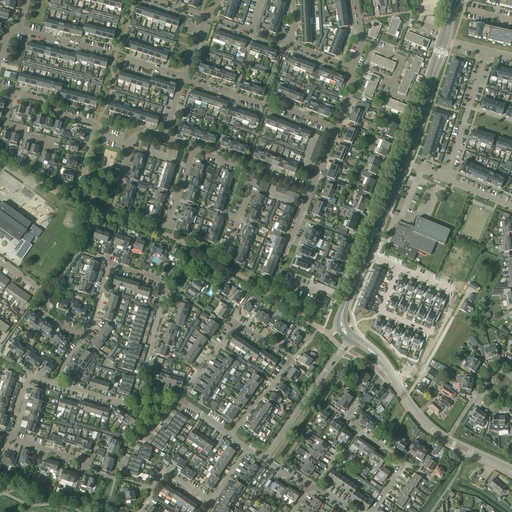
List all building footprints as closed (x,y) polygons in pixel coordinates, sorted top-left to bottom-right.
[(4,0),(4,2),(6,3),(5,7),(9,8),(14,9),(15,2),(11,1),(11,0),(4,0)] [(116,0),(115,7),(119,8),(122,9),(124,1),(118,0),(116,0)] [(199,2),(192,0),(190,0),(189,6),(197,8),(199,2)] [(276,8),(284,10),(286,4),(278,2),(276,8)] [(5,7),(0,5),(0,11),(0,17),(8,19),(10,11),(8,11),(9,8),(5,7)] [(234,14),(236,8),(228,5),(226,11),(234,14)] [(142,15),(144,8),(138,6),(135,13),(142,15)] [(148,17),(150,10),(144,8),(142,15),(148,17)] [(274,14),(282,16),(284,10),(276,8),(274,14)] [(154,19),(156,12),(150,10),(148,17),(154,19)] [(234,14),(226,11),(224,17),(232,20),(234,14)] [(160,21),(162,14),(156,12),(154,19),(160,21)] [(166,23),(168,15),(162,14),(160,21),(166,23)] [(272,20),(280,22),(282,16),(274,14),(272,20)] [(53,21),(49,20),(50,19),(47,18),(48,16),(44,15),(42,23),(46,23),(45,27),(51,29),(53,21)] [(172,25),(174,17),(168,15),(166,23),(172,25)] [(172,25),(178,27),(180,19),(174,17),(172,25)] [(390,25),(398,29),(401,21),(393,18),(390,25)] [(270,25),(278,28),(280,22),(272,20),(270,25)] [(53,21),(51,29),(57,31),(59,23),(53,21)] [(371,29),(379,32),(382,24),(374,21),(371,29)] [(59,23),(57,31),(63,32),(65,24),(59,23)] [(476,24),(473,23),(471,29),(469,29),(468,33),(474,35),(473,37),(481,39),(481,38),(485,39),(485,38),(488,39),(488,40),(511,46),(511,44),(511,33),(486,28),(484,28),(484,25),(477,24),(476,24)] [(65,24),(63,32),(69,34),(71,26),(65,24)] [(77,27),(75,35),(82,37),(85,24),(84,29),(77,27)] [(85,24),(82,37),(83,32),(89,34),(91,26),(85,24)] [(270,25),(268,32),(276,34),(278,28),(270,25)] [(390,25),(389,27),(387,33),(395,36),(398,29),(390,25)] [(91,26),(89,34),(95,35),(97,27),(91,26)] [(97,27),(95,35),(101,37),(103,29),(97,27)] [(103,29),(101,37),(107,38),(109,30),(103,29)] [(371,29),(368,36),(376,39),(379,32),(371,29)] [(109,30),(107,38),(114,40),(116,32),(109,30)] [(343,39),(346,33),(338,30),(336,36),(343,39)] [(213,39),(219,41),(222,33),(216,31),(213,39)] [(412,43),(415,35),(407,32),(404,40),(412,43)] [(222,33),(219,41),(225,43),(228,35),(222,33)] [(228,35),(225,43),(229,44),(228,47),(231,48),(234,37),(228,35)] [(423,38),(415,35),(412,43),(419,46),(423,38)] [(343,39),(336,36),(333,42),(341,45),(343,39)] [(234,37),(231,48),(232,45),(238,47),(240,39),(234,37)] [(423,38),(419,46),(427,49),(430,41),(423,38)] [(240,39),(238,47),(241,48),(240,51),(240,53),(245,54),(247,48),(248,45),(246,44),(247,41),(240,39)] [(130,50),(133,42),(127,40),(124,48),(130,50)] [(136,52),(139,44),(133,42),(130,50),(136,52)] [(341,45),(333,42),(331,48),(339,51),(341,45)] [(34,44),(28,43),(26,51),(29,52),(29,53),(32,54),(33,48),(34,44)] [(248,45),(247,48),(245,54),(246,55),(247,51),(250,52),(250,51),(256,53),(258,45),(253,43),(252,46),(248,45)] [(34,44),(33,48),(32,54),(32,52),(38,54),(40,46),(34,44)] [(142,53),(145,46),(139,44),(136,52),(142,53)] [(258,45),(256,53),(259,54),(258,58),(260,59),(262,55),(264,48),(265,47),(258,45)] [(40,46),(38,54),(44,55),(46,48),(46,47),(40,46)] [(148,55),(151,48),(145,46),(142,53),(148,55)] [(46,47),(46,48),(44,55),(50,57),(52,49),(46,47)] [(265,47),(264,48),(262,55),(268,57),(271,49),(265,47)] [(154,57),(157,50),(151,48),(148,55),(154,57)] [(339,51),(331,48),(329,54),(337,57),(339,51)] [(52,49),(50,57),(56,58),(58,50),(52,49)] [(271,49),(268,57),(272,58),(271,60),(277,62),(279,56),(276,55),(277,51),(271,49)] [(58,50),(56,58),(62,60),(64,52),(58,50)] [(160,59),(163,51),(157,50),(154,57),(160,59)] [(160,59),(167,61),(168,58),(171,59),(173,52),(170,50),(169,53),(163,51),(160,59)] [(64,52),(62,60),(69,62),(71,54),(64,52)] [(71,54),(69,62),(75,63),(78,52),(77,55),(71,54)] [(78,52),(75,63),(76,60),(82,61),(84,54),(78,52)] [(370,62),(378,65),(381,57),(373,54),(370,62)] [(90,55),(88,63),(91,64),(90,67),(93,68),(96,57),(90,55)] [(294,67),(297,59),(291,56),(290,59),(286,58),(283,66),(288,68),(290,65),(294,67)] [(421,67),(424,59),(416,56),(413,64),(421,67)] [(96,57),(93,68),(94,65),(100,66),(102,58),(96,57)] [(381,57),(378,65),(385,68),(388,60),(381,57)] [(102,58),(100,66),(106,68),(109,60),(102,58)] [(463,68),(465,62),(454,58),(452,65),(463,68)] [(300,69),(303,61),(297,59),(294,67),(293,69),(294,69),(299,71),(299,72),(300,69)] [(197,71),(203,73),(206,65),(202,64),(203,61),(199,60),(197,67),(198,67),(197,71)] [(388,60),(385,68),(393,72),(396,63),(388,60)] [(306,71),(309,63),(303,61),(300,69),(306,71)] [(309,63),(306,71),(305,74),(314,77),(315,76),(317,70),(314,69),(315,66),(309,63)] [(413,64),(410,71),(415,73),(418,74),(421,67),(413,64)] [(206,65),(203,73),(209,75),(212,67),(206,65)] [(463,68),(452,65),(450,71),(461,75),(461,72),(464,73),(465,69),(463,68)] [(212,67),(209,75),(215,77),(218,69),(212,67)] [(492,77),(497,78),(499,68),(500,69),(500,68),(494,67),(493,70),(492,74),(492,77)] [(324,78),(327,70),(321,68),(320,71),(317,70),(315,76),(314,78),(319,80),(321,76),(324,78)] [(499,68),(497,78),(496,80),(502,82),(503,79),(502,79),(505,70),(500,69),(499,68)] [(218,69),(215,77),(221,79),(224,71),(218,69)] [(224,71),(221,79),(227,81),(231,71),(225,69),(224,71)] [(231,71),(227,81),(234,83),(235,80),(237,81),(240,75),(234,73),(235,71),(231,70),(231,71)] [(330,80),(333,72),(327,70),(324,78),(330,80)] [(412,80),(415,73),(410,71),(407,70),(404,77),(412,80)] [(461,75),(450,71),(448,78),(461,82),(462,78),(460,77),(460,75),(461,75)] [(124,82),(127,74),(120,72),(118,80),(124,82)] [(336,82),(339,75),(333,72),(330,80),(336,82)] [(24,83),(26,75),(20,73),(18,81),(24,83)] [(130,84),(133,76),(127,74),(124,82),(130,84)] [(369,82),(377,85),(380,77),(372,74),(369,82)] [(30,85),(32,77),(26,75),(24,83),(30,85)] [(244,91),(247,83),(241,81),(243,76),(240,75),(237,81),(241,82),(238,89),(244,91)] [(345,77),(339,75),(336,82),(342,85),(345,77)] [(136,85),(139,78),(133,76),(130,84),(136,85)] [(36,86),(38,78),(32,77),(30,85),(36,86)] [(412,80),(404,77),(401,85),(409,88),(412,80)] [(43,88),(45,80),(38,78),(36,86),(43,88)] [(143,87),(145,80),(139,78),(136,85),(143,87)] [(155,87),(158,79),(152,78),(150,81),(151,81),(150,85),(155,87)] [(446,84),(457,87),(457,85),(460,85),(461,82),(448,78),(446,84)] [(162,89),(164,81),(158,79),(155,87),(162,89)] [(150,85),(151,81),(150,81),(145,80),(143,87),(149,89),(150,85)] [(247,83),(244,91),(251,93),(255,81),(252,80),(250,84),(247,83)] [(255,81),(251,93),(257,95),(261,83),(257,82),(257,80),(255,80),(255,81)] [(55,91),(57,83),(50,81),(48,89),(55,91)] [(168,91),(170,83),(164,81),(162,89),(168,91)] [(283,96),(286,88),(283,87),(284,84),(279,82),(277,87),(278,89),(279,89),(277,94),(283,96)] [(374,92),(377,85),(369,82),(366,89),(374,92)] [(60,97),(63,84),(57,83),(55,91),(61,92),(59,97),(60,97)] [(176,85),(170,83),(168,91),(167,92),(173,94),(176,85)] [(261,83),(257,95),(263,97),(264,94),(267,96),(268,92),(270,88),(266,87),(265,89),(259,87),(261,83)] [(66,99),(68,91),(62,90),(63,85),(63,84),(60,97),(66,99)] [(456,90),(457,87),(446,84),(444,90),(457,94),(458,90),(456,90)] [(409,88),(401,85),(398,92),(406,96),(409,88)] [(290,98),(293,88),(292,91),(286,88),(283,96),(290,98)] [(295,101),(298,93),(295,92),(296,89),(293,88),(290,98),(295,101)] [(374,92),(366,89),(363,97),(371,100),(374,92)] [(189,98),(195,100),(198,92),(192,90),(189,98)] [(457,94),(444,90),(442,96),(453,100),(453,97),(456,98),(457,94)] [(72,101),(74,93),(68,91),(66,99),(72,101)] [(84,104),(86,96),(87,93),(81,91),(80,94),(78,102),(84,104)] [(198,92),(195,100),(201,102),(204,94),(198,92)] [(298,93),(295,101),(301,103),(303,100),(306,101),(308,95),(308,94),(303,92),(302,94),(298,93)] [(78,102),(80,94),(74,93),(72,101),(78,102)] [(204,94),(201,102),(207,104),(210,96),(204,94)] [(312,111),(315,103),(316,100),(310,98),(311,96),(308,95),(306,101),(308,102),(306,109),(312,111)] [(90,105),(92,97),(86,96),(84,104),(90,105)] [(210,96),(207,104),(214,106),(216,98),(210,96)] [(441,96),(438,102),(450,106),(453,100),(442,96),(441,96)] [(489,100),(490,98),(484,96),(481,108),(483,109),(486,110),(489,100)] [(98,99),(92,97),(90,105),(96,107),(98,99)] [(216,98),(214,106),(220,108),(222,101),(216,98)] [(384,106),(391,109),(394,101),(387,98),(384,106)] [(318,113),(321,105),(322,102),(319,101),(318,104),(315,103),(316,100),(315,103),(312,111),(318,113)] [(489,100),(486,110),(491,112),(494,102),(493,102),(489,100)] [(222,101),(220,108),(219,112),(225,114),(224,116),(227,117),(229,110),(226,109),(228,103),(222,101)] [(394,101),(391,109),(399,112),(402,104),(394,101)] [(500,101),(499,104),(496,113),(502,115),(505,103),(500,101)] [(324,115),(326,108),(324,107),(325,103),(322,102),(321,105),(318,113),(324,115)] [(496,113),(499,104),(495,102),(494,102),(491,112),(496,113)] [(115,112),(117,105),(111,103),(109,110),(115,112)] [(359,118),(362,111),(367,113),(369,107),(362,104),(359,110),(354,108),(351,115),(359,118)] [(402,104),(399,112),(406,115),(409,107),(402,104)] [(22,118),(24,111),(25,107),(18,105),(18,108),(15,107),(14,109),(13,115),(22,118)] [(121,114),(123,106),(117,105),(115,112),(121,114)] [(324,115),(330,118),(333,110),(334,107),(331,105),(330,109),(326,108),(324,115)] [(127,116),(129,108),(123,106),(121,114),(127,116)] [(25,111),(24,111),(22,118),(27,119),(28,118),(31,119),(34,109),(27,108),(26,113),(25,112),(25,111)] [(133,118),(135,110),(129,108),(127,116),(133,118)] [(236,118),(239,110),(233,108),(232,111),(229,110),(227,117),(230,118),(230,116),(236,118)] [(139,120),(141,112),(135,110),(133,118),(139,120)] [(239,110),(236,118),(243,120),(245,112),(239,110)] [(436,117),(446,120),(448,114),(436,110),(434,117),(436,117)] [(145,122),(147,114),(141,112),(139,120),(145,122)] [(245,112),(243,120),(249,122),(251,114),(245,112)] [(151,123),(154,116),(147,114),(145,122),(151,123)] [(251,114),(249,122),(255,124),(258,116),(251,114)] [(359,118),(351,115),(349,121),(352,122),(357,124),(360,126),(361,124),(357,122),(359,118)] [(151,123),(157,125),(160,118),(154,116),(151,123)] [(272,126),(275,118),(269,116),(266,124),(272,126)] [(42,129),(44,119),(45,118),(38,117),(37,122),(34,121),(33,126),(42,129)] [(436,117),(434,123),(446,127),(447,124),(445,123),(446,120),(436,117)] [(278,128),(281,121),(275,118),(272,126),(278,128)] [(389,125),(388,129),(395,132),(398,126),(397,125),(398,122),(388,118),(387,121),(390,123),(389,125)] [(51,131),(54,121),(47,119),(47,121),(44,120),(45,119),(44,119),(42,129),(47,130),(48,129),(51,129),(51,131)] [(51,131),(56,132),(57,131),(61,132),(63,123),(57,121),(56,124),(53,124),(53,123),(54,121),(51,131)] [(181,124),(178,132),(181,133),(181,134),(183,135),(184,134),(187,126),(183,125),(185,121),(182,121),(181,124)] [(284,131),(287,123),(281,121),(278,128),(284,131)] [(360,126),(357,124),(352,122),(351,125),(353,126),(352,129),(349,128),(346,134),(354,137),(357,131),(358,128),(359,129),(360,126)] [(290,133),(293,125),(287,123),(284,131),(290,133)] [(432,130),(442,133),(443,131),(445,131),(446,127),(434,123),(432,130)] [(296,135),(299,128),(293,125),(290,133),(296,135)] [(190,136),(193,128),(187,126),(184,134),(190,136)] [(73,136),(84,139),(85,132),(83,132),(83,129),(76,127),(73,136)] [(196,138),(199,130),(193,128),(190,136),(193,137),(192,138),(196,139),(196,138)] [(302,138),(305,130),(299,128),(296,135),(302,138)] [(395,132),(388,129),(385,135),(382,134),(381,137),(387,140),(388,136),(393,139),(395,132)] [(202,140),(205,132),(199,130),(196,138),(202,140)] [(302,138),(308,140),(311,132),(305,130),(302,138)] [(432,130),(430,136),(442,140),(443,136),(441,135),(442,133),(432,130)] [(479,132),(476,130),(476,131),(474,130),(470,142),(475,144),(476,141),(479,132)] [(0,141),(7,143),(9,138),(10,133),(4,131),(3,134),(2,135),(0,134),(0,141)] [(209,142),(211,134),(205,132),(202,140),(209,142)] [(481,143),(484,133),(479,132),(476,141),(481,143)] [(486,145),(489,135),(484,133),(481,143),(482,143),(486,144),(486,145)] [(12,139),(9,138),(7,143),(17,146),(19,135),(13,134),(12,139)] [(216,141),(219,142),(220,136),(217,135),(217,136),(211,134),(209,142),(215,144),(216,141)] [(354,137),(346,134),(344,141),(347,142),(346,144),(351,147),(352,144),(354,137)] [(489,135),(486,145),(486,144),(485,147),(491,149),(495,137),(489,135)] [(227,148),(229,140),(223,138),(223,137),(220,136),(219,142),(221,143),(220,146),(227,148)] [(378,147),(380,148),(388,151),(391,144),(386,142),(387,140),(381,137),(379,136),(378,139),(380,140),(378,147)] [(428,142),(438,146),(439,143),(441,144),(442,140),(430,136),(428,142)] [(504,140),(499,138),(495,150),(500,152),(504,140)] [(70,140),(68,146),(70,146),(69,150),(78,152),(79,146),(75,145),(76,142),(70,140)] [(233,150),(235,142),(229,140),(227,148),(227,149),(229,150),(230,149),(233,150)] [(505,153),(509,141),(504,140),(500,152),(505,153)] [(239,152),(242,144),(235,142),(233,150),(239,152)] [(426,148),(426,149),(436,152),(438,153),(439,149),(437,148),(438,146),(428,142),(426,148)] [(27,155),(29,149),(30,144),(24,143),(22,148),(20,147),(18,152),(27,155)] [(248,146),(242,144),(239,152),(245,154),(248,146)] [(337,152),(344,155),(346,151),(349,152),(350,150),(351,147),(346,144),(344,147),(339,145),(337,152)] [(29,149),(27,155),(36,157),(39,147),(33,145),(31,150),(29,149)] [(259,160),(262,152),(263,150),(257,147),(256,150),(253,157),(259,160)] [(388,151),(380,148),(379,152),(376,151),(375,153),(374,156),(379,158),(380,155),(386,157),(388,151)] [(426,149),(426,148),(425,148),(423,155),(434,158),(436,152),(426,149)] [(268,154),(262,152),(259,160),(265,162),(268,154)] [(344,155),(337,152),(334,158),(339,160),(338,163),(344,165),(345,163),(344,162),(347,156),(344,155)] [(47,165),(49,160),(50,155),(44,153),(43,158),(40,157),(38,163),(47,165)] [(140,155),(137,154),(135,160),(143,163),(145,156),(140,155)] [(274,157),(268,154),(265,162),(271,164),(274,157)] [(49,160),(47,165),(56,167),(59,157),(53,155),(52,160),(49,160)] [(68,155),(66,164),(76,167),(78,160),(73,159),(74,156),(68,155)] [(379,158),(374,156),(373,159),(371,165),(378,169),(381,162),(378,161),(379,158)] [(274,157),(271,164),(277,167),(280,159),(274,157)] [(283,169),(286,161),(280,159),(277,167),(283,169)] [(143,163),(135,160),(133,166),(141,169),(143,163)] [(466,173),(469,164),(470,164),(470,163),(465,160),(463,164),(461,168),(461,169),(460,171),(466,174),(466,173)] [(203,172),(205,166),(207,167),(208,164),(202,161),(201,165),(197,164),(197,167),(195,167),(195,169),(196,170),(195,170),(203,172)] [(289,171),(292,164),(286,161),(283,169),(289,171)] [(174,172),(176,166),(168,163),(166,170),(174,172)] [(329,170),(337,173),(340,167),(342,168),(344,165),(338,163),(337,166),(332,164),(329,170)] [(295,174),(296,171),(298,166),(292,164),(289,171),(295,174)] [(470,164),(469,164),(466,173),(470,175),(474,166),(470,164)] [(378,169),(371,165),(368,172),(367,171),(366,175),(372,177),(373,174),(376,175),(378,169)] [(141,169),(133,166),(131,173),(139,175),(141,169)] [(474,166),(470,175),(475,177),(479,168),(474,166)] [(479,168),(475,177),(475,178),(480,180),(485,168),(480,166),(479,168)] [(486,182),(485,181),(489,172),(490,172),(490,170),(485,168),(480,180),(486,182)] [(65,169),(62,178),(73,181),(74,174),(70,173),(70,170),(65,169)] [(174,172),(166,170),(164,176),(172,178),(174,172)] [(203,172),(195,170),(194,176),(201,178),(203,172)] [(337,173),(329,170),(327,177),(332,179),(331,182),(336,184),(337,181),(334,180),(337,173)] [(489,172),(485,181),(486,182),(490,184),(494,174),(490,172),(489,172)] [(139,175),(131,173),(130,178),(133,179),(132,183),(140,185),(141,182),(139,181),(140,179),(138,179),(139,175)] [(232,181),(234,175),(226,173),(224,179),(232,181)] [(494,174),(490,184),(495,186),(499,176),(494,174)] [(499,176),(495,186),(501,188),(505,176),(500,174),(499,176)] [(365,185),(373,188),(376,181),(371,179),(372,177),(366,175),(365,177),(368,178),(365,185)] [(172,178),(164,176),(162,182),(170,185),(170,184),(172,178)] [(201,178),(194,176),(192,182),(199,185),(201,178)] [(232,181),(224,179),(222,185),(230,188),(232,181)] [(170,185),(162,182),(160,188),(158,187),(157,191),(164,193),(165,189),(168,190),(169,188),(170,187),(171,185),(170,185)] [(199,185),(192,182),(190,188),(198,191),(199,185)] [(324,190),(332,193),(333,189),(338,191),(340,185),(336,184),(331,182),(330,185),(327,183),(324,190)] [(126,191),(134,193),(136,187),(139,188),(140,185),(132,183),(131,185),(128,184),(126,191)] [(230,188),(222,185),(220,191),(228,194),(230,188)] [(373,188),(365,185),(363,191),(360,190),(359,193),(364,195),(366,192),(371,194),(373,188)] [(198,191),(190,188),(188,194),(196,197),(198,191)] [(156,200),(164,203),(166,196),(163,195),(164,193),(157,191),(153,189),(152,192),(156,194),(155,196),(157,196),(156,200)] [(332,193),(324,190),(322,196),(324,198),(323,201),(332,204),(334,205),(336,200),(333,199),(333,198),(330,197),(332,193)] [(134,193),(126,191),(124,197),(132,199),(134,193)] [(228,194),(220,191),(219,191),(218,194),(219,194),(218,197),(226,200),(227,197),(228,197),(229,194),(228,194)] [(358,204),(366,207),(368,200),(363,198),(364,195),(359,193),(358,196),(361,197),(358,204)] [(196,197),(188,194),(186,200),(192,203),(191,206),(198,208),(199,205),(194,203),(196,197)] [(259,195),(257,194),(255,200),(262,203),(265,197),(264,197),(259,195)] [(132,199),(124,197),(122,203),(130,206),(132,199)] [(226,200),(218,197),(216,203),(224,206),(226,200)] [(164,203),(156,200),(154,207),(162,209),(164,203)] [(262,203),(255,200),(252,206),(262,210),(264,208),(261,207),(262,203)] [(399,200),(394,214),(399,216),(404,201),(399,200)] [(314,207),(322,211),(324,207),(326,208),(326,207),(330,208),(332,204),(323,201),(322,203),(317,201),(314,207)] [(25,217),(24,216),(23,218),(1,202),(0,203),(0,238),(1,239),(3,237),(8,240),(25,217)] [(130,206),(122,203),(120,209),(128,212),(130,206)] [(224,206),(216,203),(215,207),(214,207),(213,208),(210,207),(208,211),(212,212),(218,214),(219,211),(222,212),(224,206)] [(366,207),(358,204),(355,210),(353,209),(352,212),(357,214),(358,211),(363,213),(366,207)] [(186,214),(193,216),(195,210),(197,211),(198,208),(191,206),(191,208),(188,207),(186,214)] [(262,210),(252,206),(250,212),(257,215),(259,212),(262,213),(262,210)] [(284,212),(292,215),(294,209),(287,206),(284,212)] [(162,209),(154,207),(152,213),(160,215),(162,209)] [(322,211),(314,207),(312,214),(317,216),(316,219),(321,221),(324,216),(321,214),(322,211)] [(218,214),(212,212),(211,215),(216,217),(214,223),(222,225),(224,219),(217,217),(218,214)] [(257,215),(250,212),(247,218),(254,221),(253,224),(260,227),(265,228),(266,225),(258,222),(259,219),(256,218),(257,215)] [(284,212),(282,218),(289,221),(292,215),(284,212)] [(348,221),(356,224),(359,218),(356,217),(357,214),(352,212),(351,214),(351,215),(348,221)] [(160,215),(152,213),(150,218),(158,221),(159,218),(160,218),(161,216),(160,215)] [(193,216),(186,214),(184,220),(191,222),(193,216)] [(25,217),(8,240),(10,241),(12,238),(18,242),(22,237),(11,253),(21,261),(32,246),(29,244),(34,237),(37,239),(42,231),(31,223),(32,222),(25,217)] [(289,221),(282,218),(278,217),(276,222),(279,224),(287,227),(288,227),(289,225),(288,224),(289,221)] [(390,242),(390,244),(398,247),(396,253),(413,261),(418,250),(431,255),(436,242),(444,245),(450,230),(419,217),(414,227),(399,221),(398,224),(391,240),(390,242)] [(191,222),(184,220),(182,226),(189,229),(191,222)] [(356,224),(348,221),(346,227),(343,226),(342,229),(347,231),(348,229),(353,231),(356,224)] [(222,225),(214,223),(212,229),(220,231),(222,225)] [(246,231),(254,234),(256,228),(258,229),(259,229),(260,227),(253,224),(251,226),(249,225),(248,228),(246,228),(245,230),(246,231)] [(287,227),(279,224),(277,230),(274,229),(273,231),(275,232),(281,235),(282,232),(285,233),(287,227)] [(189,229),(182,226),(180,232),(188,235),(189,229)] [(321,229),(315,227),(313,230),(310,229),(307,234),(318,238),(321,229)] [(220,231),(212,229),(210,235),(218,238),(220,231)] [(93,241),(99,243),(103,232),(97,230),(95,234),(94,234),(93,234),(93,236),(92,240),(93,241)] [(244,237),(251,240),(254,234),(246,231),(244,237)] [(103,232),(99,243),(100,240),(104,241),(103,244),(106,246),(103,253),(106,254),(110,244),(107,243),(110,235),(103,232)] [(274,242),(283,246),(286,240),(279,238),(281,235),(275,232),(273,235),(277,237),(274,242)] [(316,247),(319,239),(318,238),(307,234),(305,240),(308,241),(307,244),(316,247)] [(118,244),(121,246),(124,237),(117,235),(114,243),(111,242),(110,244),(106,254),(110,255),(112,249),(113,247),(117,248),(118,244)] [(124,237),(121,246),(124,247),(122,250),(126,251),(127,248),(129,244),(132,245),(135,237),(129,235),(127,239),(124,237)] [(218,238),(210,235),(208,241),(216,244),(218,238)] [(348,244),(349,241),(338,236),(342,238),(340,242),(338,247),(340,248),(348,251),(351,245),(348,244)] [(251,240),(244,237),(241,243),(249,246),(251,240)] [(136,243),(133,249),(142,252),(145,242),(138,240),(137,243),(136,243)] [(151,242),(147,254),(151,255),(152,252),(161,255),(164,247),(155,243),(155,244),(151,242)] [(283,246),(274,242),(276,243),(273,249),(281,252),(283,246)] [(249,246),(241,243),(239,249),(247,252),(249,246)] [(511,244),(503,246),(504,253),(509,253),(509,251),(511,250),(511,244)] [(305,248),(302,247),(300,253),(312,258),(316,249),(306,245),(305,248)] [(176,246),(170,255),(169,258),(173,260),(174,258),(177,259),(182,250),(176,246)] [(281,252),(273,249),(270,248),(268,254),(271,255),(279,258),(281,252)] [(348,251),(340,248),(338,253),(346,257),(348,251)] [(247,252),(239,249),(237,255),(244,258),(247,252)] [(338,253),(336,252),(334,258),(332,257),(331,260),(337,262),(337,263),(338,260),(344,262),(346,257),(338,253)] [(244,258),(237,255),(234,261),(237,262),(236,265),(244,268),(246,262),(243,261),(244,258)] [(279,258),(271,255),(269,261),(276,264),(279,258)] [(299,259),(298,261),(297,260),(296,263),(297,264),(296,265),(306,269),(309,263),(299,259)] [(88,265),(103,270),(103,268),(99,267),(99,264),(104,265),(105,262),(97,260),(97,263),(89,260),(88,265)] [(276,264),(269,261),(266,267),(274,270),(276,264)] [(340,273),(342,267),(336,264),(331,262),(330,262),(327,271),(336,275),(337,272),(340,273)] [(86,270),(96,274),(97,271),(102,272),(103,270),(88,265),(86,270)] [(171,269),(167,265),(163,271),(167,274),(171,269)] [(274,270),(266,267),(264,273),(271,276),(274,270)] [(376,267),(373,273),(383,277),(385,271),(376,267)] [(85,276),(100,280),(100,278),(95,277),(96,274),(86,270),(85,276)] [(322,282),(334,287),(337,281),(334,280),(335,277),(326,273),(325,276),(322,282)] [(373,273),(371,278),(381,282),(383,277),(373,273)] [(83,281),(93,284),(94,281),(99,283),(100,280),(85,276),(83,281)] [(5,277),(0,283),(0,286),(1,288),(0,289),(3,291),(10,281),(5,277)] [(113,284),(119,286),(122,279),(116,277),(113,284)] [(371,278),(369,284),(378,288),(381,282),(371,278)] [(400,278),(396,286),(402,289),(400,293),(404,295),(406,290),(408,284),(405,283),(406,281),(400,278)] [(122,279),(119,286),(125,288),(128,281),(122,279)] [(192,287),(199,292),(201,288),(200,288),(202,286),(207,289),(209,286),(199,279),(197,282),(195,281),(192,287)] [(79,286),(94,290),(95,288),(90,287),(91,284),(93,284),(83,281),(81,281),(79,286)] [(128,281),(125,288),(131,290),(134,282),(128,281)] [(134,282),(131,290),(137,291),(136,294),(137,294),(139,286),(140,284),(134,282)] [(408,284),(406,290),(412,293),(410,297),(414,299),(415,294),(418,288),(414,287),(415,285),(409,282),(408,284)] [(476,290),(478,286),(472,282),(469,287),(475,291),(476,290)] [(16,286),(11,283),(5,291),(8,293),(6,295),(9,297),(10,295),(16,286)] [(231,294),(235,288),(233,286),(230,289),(228,288),(229,287),(230,286),(230,284),(228,283),(227,283),(226,284),(223,283),(221,286),(222,287),(220,290),(221,291),(221,292),(226,296),(228,292),(231,294)] [(369,284),(366,290),(376,294),(378,288),(369,284)] [(10,295),(13,297),(11,298),(14,300),(15,299),(15,298),(21,290),(16,286),(10,295)] [(79,286),(78,291),(82,293),(82,295),(88,297),(89,294),(90,295),(91,294),(92,293),(94,293),(94,290),(79,286)] [(139,286),(137,294),(142,296),(145,288),(139,286)] [(418,288),(415,294),(421,296),(419,301),(423,302),(425,298),(427,292),(424,291),(425,288),(419,286),(418,288)] [(192,287),(188,292),(191,294),(189,297),(195,302),(198,298),(196,297),(197,295),(199,297),(201,293),(199,292),(192,287)] [(151,290),(145,288),(142,296),(149,297),(151,290)] [(239,291),(235,288),(231,294),(235,297),(232,301),(234,303),(236,302),(238,304),(243,296),(240,294),(239,295),(237,294),(239,291)] [(15,298),(15,299),(17,300),(16,302),(19,304),(20,302),(26,293),(21,290),(15,298)] [(366,290),(364,296),(373,300),(376,294),(366,290)] [(427,292),(425,298),(430,300),(429,305),(433,306),(434,302),(437,296),(433,295),(434,292),(428,290),(427,292)] [(20,302),(22,304),(21,305),(24,307),(31,297),(26,293),(20,302)] [(437,296),(434,302),(440,304),(438,309),(442,310),(446,300),(443,298),(444,296),(438,294),(437,296)] [(109,301),(117,303),(119,297),(111,295),(109,301)] [(392,297),(389,306),(395,308),(396,306),(399,307),(401,301),(403,297),(399,295),(398,300),(392,297)] [(319,296),(315,305),(325,309),(327,302),(326,299),(319,296)] [(364,296),(361,302),(371,306),(373,300),(364,296)] [(72,300),(67,298),(66,301),(62,300),(59,309),(66,311),(68,306),(70,307),(72,300)] [(399,307),(398,309),(404,312),(405,310),(408,311),(411,305),(413,301),(409,299),(407,304),(401,301),(399,307)] [(72,300),(70,307),(73,308),(72,312),(78,314),(77,316),(78,316),(81,306),(78,305),(79,302),(72,300)] [(179,308),(188,311),(189,306),(191,306),(192,304),(184,300),(183,304),(180,303),(179,308)] [(253,312),(257,305),(255,304),(253,307),(251,306),(253,303),(249,300),(243,310),(248,313),(251,310),(253,312)] [(460,309),(466,312),(470,314),(472,311),(474,308),(470,305),(471,303),(465,300),(460,309)] [(107,307),(115,309),(117,303),(109,301),(107,307)] [(361,302),(359,308),(369,312),(371,306),(361,302)] [(218,315),(222,318),(222,319),(223,319),(225,320),(231,312),(227,310),(229,307),(223,303),(221,305),(223,307),(218,315)] [(408,311),(408,313),(414,316),(414,314),(418,315),(420,309),(422,305),(418,303),(416,307),(411,305),(408,311)] [(260,321),(265,314),(262,312),(261,313),(259,312),(262,308),(257,305),(253,312),(257,314),(254,319),(257,320),(259,320),(260,321)] [(81,306),(78,316),(84,318),(86,314),(88,314),(91,308),(85,306),(84,309),(80,308),(81,306)] [(106,313),(113,315),(115,309),(107,307),(106,313)] [(418,315),(417,317),(423,320),(424,317),(427,319),(430,313),(432,309),(428,307),(426,311),(420,309),(418,315)] [(177,314),(186,316),(188,311),(179,308),(177,314)] [(427,319),(426,321),(432,324),(433,321),(437,323),(441,313),(437,311),(435,315),(430,313),(427,319)] [(34,327),(38,322),(36,320),(39,316),(33,312),(28,319),(31,321),(29,324),(34,327)] [(106,313),(104,319),(111,321),(113,315),(106,313)] [(176,319),(185,322),(186,316),(177,314),(176,319)] [(265,314),(260,321),(266,325),(268,322),(271,323),(275,317),(275,316),(273,315),(272,316),(270,319),(268,317),(269,316),(265,314)] [(275,317),(271,323),(274,325),(271,329),(275,332),(276,330),(278,331),(276,332),(277,333),(283,324),(281,322),(280,324),(278,322),(281,318),(277,315),(276,318),(275,317)] [(124,318),(122,318),(121,322),(116,320),(115,324),(122,326),(124,318)] [(44,330),(49,323),(43,319),(40,324),(38,322),(34,327),(31,331),(34,333),(36,329),(39,331),(41,328),(44,330)] [(179,326),(183,327),(185,322),(176,319),(174,324),(179,326)] [(377,320),(374,328),(380,330),(379,334),(383,335),(384,333),(383,333),(386,326),(383,324),(384,322),(378,319),(377,320)] [(5,321),(6,321),(0,329),(0,330),(5,334),(11,325),(8,323),(9,321),(7,320),(5,321)] [(215,332),(219,326),(211,321),(207,326),(215,332)] [(49,340),(53,335),(54,333),(52,331),(54,327),(49,323),(44,330),(47,332),(45,335),(50,339),(49,340)] [(386,326),(383,333),(384,333),(389,335),(388,338),(390,339),(392,340),(393,337),(396,330),(396,329),(393,328),(394,326),(387,323),(386,326)] [(103,329),(109,334),(113,329),(106,324),(103,329)] [(277,333),(278,333),(279,332),(284,335),(286,332),(290,334),(295,327),(291,324),(288,329),(286,328),(287,327),(283,324),(277,333)] [(215,332),(207,326),(203,332),(211,337),(215,332)] [(396,330),(393,337),(398,339),(397,342),(398,342),(401,343),(402,340),(402,341),(405,333),(402,332),(403,330),(396,327),(396,329),(396,330)] [(175,336),(177,331),(168,328),(167,333),(175,336)] [(99,334),(100,335),(105,339),(109,334),(103,329),(99,334)] [(293,335),(289,341),(297,346),(302,338),(300,337),(302,334),(297,330),(294,335),(293,335)] [(405,333),(402,341),(408,343),(407,346),(411,347),(412,344),(415,337),(414,337),(411,336),(412,334),(406,331),(405,333)] [(59,343),(64,337),(58,332),(55,336),(53,335),(49,340),(54,344),(56,341),(59,343)] [(175,336),(167,333),(165,339),(174,342),(175,336)] [(96,340),(102,345),(106,340),(105,339),(100,335),(96,340)] [(204,345),(207,340),(201,335),(197,340),(204,345)] [(415,337),(412,344),(417,347),(416,350),(420,351),(423,343),(424,341),(421,340),(422,337),(415,335),(414,337),(415,337)] [(473,346),(477,343),(471,335),(467,338),(473,346)] [(236,346),(240,339),(235,336),(231,342),(236,346)] [(16,353),(21,346),(18,344),(20,341),(15,337),(11,343),(14,345),(10,349),(16,353)] [(69,340),(64,337),(59,343),(61,345),(59,348),(65,352),(69,346),(66,344),(69,340)] [(132,343),(142,346),(139,345),(140,341),(129,338),(128,342),(132,343)] [(174,342),(165,339),(163,344),(168,346),(172,347),(174,342)] [(241,349),(245,343),(240,339),(236,346),(241,349)] [(96,340),(92,345),(99,350),(102,345),(96,340)] [(204,345),(197,340),(194,345),(200,350),(204,345)] [(246,353),(251,346),(245,343),(241,349),(246,353)] [(495,347),(490,348),(492,357),(498,355),(496,350),(499,349),(498,344),(495,344),(495,347)] [(27,354),(31,349),(26,345),(24,348),(21,346),(16,353),(22,357),(25,352),(27,354)] [(200,350),(194,345),(190,351),(197,355),(200,350)] [(251,356),(256,350),(251,346),(246,353),(251,356)] [(492,357),(490,348),(484,350),(484,347),(480,348),(482,354),(485,353),(486,358),(492,357)] [(166,351),(157,348),(156,354),(165,357),(166,351)] [(32,364),(37,357),(34,355),(36,352),(31,349),(27,354),(29,356),(26,360),(32,364)] [(90,361),(94,356),(95,357),(97,355),(91,351),(90,353),(86,350),(83,355),(90,361)] [(138,359),(140,355),(129,352),(125,350),(124,355),(126,355),(126,356),(137,359),(138,359)] [(256,360),(258,357),(261,353),(256,350),(251,356),(256,360)] [(197,355),(190,351),(187,356),(193,360),(197,355)] [(263,361),(268,354),(262,351),(261,353),(258,357),(256,360),(258,357),(263,361)] [(298,360),(302,362),(308,367),(314,358),(314,357),(316,355),(311,352),(310,354),(306,352),(303,357),(301,356),(298,360)] [(268,364),(273,358),(268,354),(263,361),(268,364)] [(470,356),(467,361),(478,367),(481,362),(476,360),(478,357),(472,354),(471,356),(470,356)] [(90,361),(83,355),(80,359),(87,365),(90,361)] [(47,360),(42,356),(40,359),(37,357),(32,364),(37,368),(40,364),(43,365),(47,360)] [(193,360),(187,356),(183,361),(190,366),(193,360)] [(220,360),(224,362),(233,368),(236,363),(239,365),(240,363),(235,360),(234,361),(228,357),(226,360),(222,357),(220,360)] [(47,360),(43,365),(44,364),(46,365),(43,370),(49,374),(54,367),(51,365),(53,362),(48,358),(47,360)] [(278,361),(273,358),(268,364),(274,368),(278,361)] [(87,365),(80,359),(76,364),(80,367),(84,369),(87,365)] [(76,364),(73,361),(70,366),(77,371),(80,367),(76,364)] [(478,367),(467,361),(464,366),(465,366),(463,369),(468,372),(470,370),(474,372),(478,367)] [(233,368),(224,362),(222,365),(219,362),(217,365),(220,367),(229,373),(233,368)] [(317,369),(311,365),(308,370),(313,374),(317,369)] [(74,376),(77,371),(70,366),(66,370),(68,372),(67,373),(70,375),(71,374),(74,376)] [(293,368),(287,377),(294,382),(300,373),(301,371),(304,374),(306,371),(299,366),(297,369),(298,369),(297,371),(293,368)] [(154,383),(156,384),(161,369),(155,367),(151,378),(155,379),(154,383)] [(229,373),(220,367),(218,369),(214,367),(212,369),(216,372),(225,378),(228,373),(229,374),(229,373)] [(426,376),(433,380),(438,372),(431,368),(426,376)] [(161,369),(156,384),(157,384),(158,380),(161,381),(160,385),(162,386),(167,371),(161,369)] [(15,379),(16,376),(21,377),(22,375),(7,371),(5,376),(15,379)] [(167,371),(162,386),(164,382),(167,383),(166,387),(168,388),(173,373),(167,371)] [(252,380),(259,385),(263,380),(259,377),(261,375),(256,371),(254,374),(255,375),(252,380)] [(209,375),(213,377),(221,383),(225,378),(216,372),(214,375),(211,372),(209,375)] [(174,389),(178,375),(173,373),(168,388),(169,388),(170,383),(173,384),(172,389),(174,389)] [(360,386),(365,390),(370,383),(367,382),(370,377),(364,373),(359,380),(363,382),(360,386)] [(459,382),(472,384),(473,379),(468,378),(468,375),(462,374),(462,377),(460,376),(459,382)] [(178,375),(174,389),(175,390),(176,385),(179,386),(178,390),(180,391),(183,384),(184,381),(184,380),(185,377),(178,375)] [(15,379),(5,376),(4,381),(19,385),(19,384),(14,382),(15,379)] [(210,383),(219,389),(218,388),(221,383),(213,377),(211,380),(207,377),(205,380),(210,383)] [(96,388),(98,381),(92,379),(90,387),(96,388)] [(248,385),(256,390),(259,385),(252,380),(248,385)] [(19,385),(4,381),(2,386),(12,389),(13,386),(18,388),(19,385)] [(102,390),(104,383),(98,381),(96,388),(102,390)] [(421,383),(417,390),(422,394),(426,387),(428,384),(424,382),(422,384),(421,383)] [(471,390),(472,384),(459,382),(458,388),(460,388),(459,394),(465,395),(466,389),(471,390)] [(110,384),(104,383),(102,390),(108,392),(110,384)] [(203,386),(206,388),(215,394),(219,389),(210,383),(208,386),(204,383),(203,386)] [(280,394),(285,397),(286,394),(288,395),(292,390),(282,383),(279,389),(282,391),(280,394)] [(42,396),(44,391),(40,389),(41,386),(35,384),(33,391),(28,389),(27,392),(42,396)] [(256,390),(248,385),(244,390),(252,395),(256,390)] [(375,393),(374,394),(380,399),(386,390),(381,386),(379,389),(378,388),(375,385),(371,390),(375,393)] [(440,390),(453,399),(457,393),(443,385),(440,390)] [(12,389),(2,386),(1,391),(15,396),(16,394),(11,392),(12,389)] [(203,393),(212,399),(215,394),(206,388),(205,391),(201,388),(199,391),(203,393)] [(252,395),(244,390),(241,395),(248,400),(252,395)] [(342,399),(349,404),(353,398),(352,398),(353,396),(353,395),(351,393),(352,393),(347,390),(345,393),(346,394),(342,399)] [(15,396),(1,391),(0,393),(0,396),(9,400),(10,397),(15,398),(15,396)] [(42,396),(27,392),(27,393),(31,395),(30,398),(46,403),(46,402),(41,401),(42,396)] [(212,399),(203,393),(201,396),(197,394),(195,396),(198,398),(197,400),(203,404),(205,402),(208,405),(212,399)] [(280,394),(279,396),(274,393),(270,398),(279,405),(283,399),(285,397),(280,394)] [(367,393),(360,402),(365,405),(367,406),(373,398),(367,393)] [(248,400),(241,395),(237,400),(245,405),(246,403),(247,404),(249,401),(248,401),(248,400)] [(9,400),(0,396),(0,402),(12,406),(13,404),(8,403),(9,400)] [(435,400),(428,407),(437,415),(443,408),(441,405),(442,404),(449,408),(452,403),(443,397),(439,402),(440,402),(438,403),(435,400)] [(46,403),(30,398),(30,400),(35,402),(34,405),(44,408),(46,403)] [(65,409),(67,401),(61,399),(58,410),(64,412),(65,409)] [(342,399),(338,404),(337,403),(335,406),(340,410),(342,407),(345,409),(349,404),(342,399)] [(234,405),(240,410),(239,410),(241,411),(245,405),(237,400),(234,405)] [(71,411),(73,403),(67,401),(65,409),(71,411)] [(73,403),(71,411),(77,412),(78,409),(80,401),(79,405),(73,403)] [(80,401),(78,409),(84,411),(86,403),(80,401)] [(260,404),(273,413),(276,409),(279,411),(280,409),(275,405),(274,407),(268,402),(266,405),(262,402),(260,404)] [(86,403),(84,411),(90,413),(92,405),(86,403)] [(236,415),(239,410),(240,410),(234,405),(232,404),(228,409),(236,415)] [(260,404),(259,406),(263,409),(261,412),(270,418),(273,413),(260,404)] [(44,408),(34,405),(33,408),(28,406),(28,408),(42,413),(44,408)] [(96,414),(98,407),(92,405),(90,413),(96,414)] [(102,416),(104,408),(98,407),(96,414),(102,416)] [(122,412),(121,412),(119,410),(119,408),(117,407),(116,408),(115,409),(112,408),(111,413),(112,414),(114,416),(112,419),(115,421),(117,418),(122,412)] [(6,410),(0,408),(0,413),(9,416),(10,415),(5,413),(6,410)] [(42,413),(28,408),(27,410),(32,412),(31,415),(41,418),(42,413)] [(110,410),(104,408),(102,416),(108,418),(110,410)] [(474,423),(482,412),(477,408),(474,413),(471,411),(468,416),(471,418),(472,416),(477,419),(474,423)] [(228,409),(225,415),(223,414),(221,416),(227,420),(229,418),(232,420),(236,415),(228,409)] [(127,415),(126,415),(124,413),(125,412),(122,410),(121,412),(122,412),(117,418),(119,419),(118,422),(121,424),(122,421),(123,421),(125,419),(124,418),(127,415)] [(128,425),(134,416),(131,414),(132,412),(130,411),(129,412),(128,412),(126,415),(127,415),(124,418),(125,419),(123,421),(128,425)] [(270,418),(261,412),(260,414),(255,411),(254,413),(267,422),(270,418)] [(324,429),(329,422),(326,420),(330,415),(324,411),(323,413),(321,416),(319,419),(321,421),(319,424),(321,426),(321,427),(324,429)] [(365,427),(370,420),(366,417),(368,416),(363,412),(359,418),(362,420),(360,423),(365,427)] [(487,415),(482,412),(474,423),(475,424),(480,426),(482,427),(486,421),(484,419),(487,415)] [(9,416),(0,413),(0,419),(12,423),(13,421),(8,420),(9,416)] [(185,423),(187,419),(178,413),(176,416),(185,423)] [(255,420),(264,426),(267,422),(254,413),(253,415),(257,418),(255,420)] [(135,414),(134,416),(128,425),(130,422),(135,426),(139,420),(136,417),(137,416),(135,414)] [(41,418),(31,415),(30,418),(25,417),(24,419),(39,423),(41,418)] [(185,423),(176,416),(173,420),(182,426),(185,423)] [(499,416),(493,416),(493,422),(490,422),(490,428),(489,428),(489,431),(490,431),(493,430),(497,431),(499,431),(499,416)] [(499,416),(499,431),(500,431),(504,430),(507,431),(508,431),(508,428),(507,422),(504,421),(504,416),(499,416)] [(12,423),(0,419),(0,428),(5,430),(7,424),(12,425),(12,423)] [(39,423),(24,419),(24,421),(28,422),(27,426),(38,429),(39,423)] [(336,419),(330,428),(337,433),(343,425),(336,419)] [(182,426),(173,420),(171,424),(180,430),(182,426)] [(248,422),(261,431),(264,426),(255,420),(253,423),(249,420),(248,422)] [(374,423),(370,420),(365,427),(371,431),(373,428),(376,429),(380,424),(375,421),(374,423)] [(261,431),(248,422),(247,424),(251,427),(247,432),(252,435),(253,433),(256,435),(257,435),(258,436),(261,431)] [(168,428),(177,434),(180,430),(171,424),(168,428)] [(38,429),(27,426),(27,428),(22,427),(20,432),(25,434),(26,431),(36,434),(38,429)] [(192,442),(198,433),(196,432),(199,428),(196,426),(194,430),(187,439),(192,442)] [(420,431),(417,429),(418,428),(414,426),(412,430),(414,431),(413,434),(416,436),(420,431)] [(168,428),(166,431),(171,435),(175,438),(177,434),(168,428)] [(169,439),(171,435),(166,431),(162,429),(160,433),(169,439)] [(198,446),(204,437),(201,435),(204,431),(202,430),(199,434),(198,433),(192,442),(198,446)] [(344,430),(338,438),(346,443),(352,435),(344,430)] [(169,439),(160,433),(157,436),(166,443),(169,439)] [(203,450),(209,441),(207,439),(209,435),(207,433),(204,437),(198,446),(203,450)] [(48,442),(55,444),(57,436),(51,434),(48,442)] [(64,438),(63,442),(69,444),(72,436),(65,434),(64,438)] [(400,435),(396,441),(400,443),(397,448),(402,451),(407,444),(405,443),(407,440),(400,435)] [(57,436),(55,444),(62,446),(63,442),(64,438),(57,436)] [(72,436),(69,444),(76,446),(79,438),(72,436)] [(166,443),(157,436),(155,440),(164,446),(166,443)] [(109,446),(119,449),(121,443),(114,441),(115,438),(110,437),(108,445),(109,445),(109,446)] [(209,441),(203,450),(209,454),(215,445),(212,443),(215,439),(212,437),(209,441)] [(79,438),(76,446),(83,448),(86,440),(79,438)] [(318,445),(326,451),(327,451),(330,447),(323,442),(324,442),(319,438),(317,441),(320,442),(318,445)] [(358,450),(363,442),(358,438),(352,446),(358,450)] [(86,440),(83,448),(90,450),(92,442),(86,440)] [(164,446),(155,440),(152,444),(161,450),(164,446)] [(415,457),(422,447),(419,445),(420,443),(415,440),(410,448),(412,450),(410,453),(415,457)] [(224,452),(232,457),(236,452),(233,449),(234,447),(235,447),(228,442),(226,446),(228,447),(224,452)] [(364,453),(369,446),(363,442),(358,450),(364,453)] [(326,451),(318,445),(317,445),(315,444),(313,446),(314,446),(312,449),(321,455),(321,456),(323,457),(327,451),(326,451)] [(437,445),(432,452),(436,454),(441,447),(437,445)] [(107,454),(111,455),(112,453),(118,454),(119,449),(109,446),(107,454)] [(374,451),(375,450),(369,446),(364,453),(369,457),(370,457),(374,451)] [(426,449),(422,447),(415,457),(421,461),(424,458),(426,459),(432,451),(427,448),(426,449)] [(311,452),(309,454),(318,460),(321,456),(321,455),(312,449),(310,448),(308,450),(311,452)] [(23,449),(19,462),(30,465),(32,458),(28,456),(30,451),(23,449)] [(374,463),(379,455),(374,452),(375,450),(374,451),(370,457),(369,457),(370,457),(368,459),(374,463)] [(6,451),(3,463),(14,466),(17,459),(14,458),(15,454),(6,451)] [(232,457),(224,452),(221,457),(229,462),(232,457)] [(171,462),(174,458),(173,457),(175,455),(172,453),(170,455),(168,454),(162,461),(168,465),(171,462)] [(305,459),(314,465),(318,460),(309,454),(307,453),(305,455),(307,457),(305,459)] [(105,464),(112,466),(114,459),(111,458),(111,455),(107,454),(106,457),(107,457),(105,464)] [(171,462),(176,466),(181,458),(176,454),(175,455),(173,457),(174,458),(171,462)] [(386,460),(379,455),(374,463),(380,467),(386,460)] [(425,467),(431,471),(436,464),(433,462),(435,459),(429,456),(426,461),(428,463),(425,467)] [(217,462),(225,468),(229,462),(221,457),(217,462)] [(181,458),(176,466),(182,469),(185,465),(184,465),(187,462),(181,458)] [(47,468),(51,469),(53,461),(52,461),(53,460),(50,459),(50,460),(47,459),(46,463),(42,462),(43,461),(42,461),(40,470),(42,470),(42,471),(45,472),(45,471),(46,471),(47,468)] [(304,465),(313,471),(316,466),(314,465),(305,459),(303,461),(306,463),(304,465)] [(53,461),(51,469),(53,470),(53,472),(53,473),(59,475),(61,467),(58,467),(59,463),(58,463),(59,462),(56,461),(56,462),(53,461)] [(185,477),(190,469),(185,466),(187,462),(184,465),(185,465),(182,469),(180,473),(185,477)] [(214,467),(221,473),(225,468),(217,462),(214,467)] [(304,465),(301,463),(300,466),(302,468),(300,470),(309,477),(313,471),(304,465)] [(112,466),(105,464),(103,470),(102,470),(101,472),(107,474),(107,472),(110,472),(112,466)] [(258,475),(262,470),(262,469),(263,468),(260,466),(259,467),(256,466),(254,464),(253,464),(251,467),(250,466),(250,465),(247,464),(246,466),(250,469),(258,475)] [(438,466),(434,471),(437,472),(435,474),(436,475),(439,478),(441,478),(445,472),(442,470),(443,469),(441,467),(440,468),(438,466)] [(210,473),(218,478),(221,473),(214,467),(210,473)] [(258,475),(250,469),(248,472),(243,468),(241,471),(243,472),(255,480),(258,475)] [(377,476),(381,479),(384,481),(390,473),(383,468),(377,476)] [(185,477),(191,481),(197,474),(190,469),(185,477)] [(61,479),(68,481),(70,472),(64,470),(62,476),(59,475),(57,481),(61,482),(61,479)] [(327,477),(332,480),(337,473),(333,470),(327,477)] [(70,472),(68,481),(73,483),(72,486),(76,487),(78,481),(75,480),(77,474),(70,472)] [(255,480),(243,472),(246,474),(244,477),(240,474),(238,477),(248,484),(248,483),(251,485),(255,480)] [(220,479),(218,478),(210,473),(212,474),(208,479),(216,484),(220,479)] [(337,473),(332,480),(336,483),(341,476),(337,473)] [(412,479),(421,485),(423,486),(421,485),(423,482),(425,484),(426,481),(415,474),(412,479)] [(82,490),(85,491),(90,477),(84,476),(82,481),(79,480),(78,486),(82,488),(82,490)] [(341,476),(336,483),(340,486),(345,479),(341,476)] [(90,477),(85,491),(86,491),(87,487),(92,489),(92,491),(95,492),(97,486),(94,485),(96,479),(90,477)] [(216,484),(208,479),(205,484),(203,483),(201,486),(207,490),(209,487),(212,490),(216,484)] [(345,479),(340,486),(344,489),(350,481),(345,479)] [(409,483),(419,491),(417,490),(419,487),(422,489),(423,486),(421,485),(412,479),(409,483)] [(489,485),(500,494),(506,488),(495,479),(489,485)] [(230,483),(243,492),(246,488),(245,487),(237,481),(235,484),(231,481),(230,483)] [(270,489),(276,492),(281,485),(276,481),(273,485),(268,481),(264,487),(269,490),(270,489)] [(348,492),(354,484),(350,481),(344,489),(348,492)] [(231,490),(240,496),(243,492),(230,483),(228,485),(233,488),(231,490)] [(408,483),(404,488),(413,494),(415,491),(417,493),(419,491),(409,483),(408,483)] [(348,492),(352,495),(353,495),(355,491),(358,487),(354,484),(348,492)] [(167,495),(171,489),(166,485),(161,492),(167,495)] [(281,485),(276,492),(282,497),(283,495),(287,489),(281,485)] [(287,489),(283,495),(289,498),(294,491),(288,487),(287,489)] [(133,488),(123,489),(124,494),(126,493),(126,498),(124,498),(125,501),(135,500),(134,491),(133,491),(133,488)] [(413,494),(404,488),(401,493),(402,494),(410,499),(412,496),(414,498),(415,495),(413,494)] [(171,489),(167,495),(172,499),(172,498),(176,492),(171,489)] [(231,490),(229,493),(225,490),(224,492),(237,501),(240,496),(231,490)] [(176,492),(172,498),(177,501),(182,495),(177,491),(176,492)] [(294,491),(289,498),(295,502),(300,495),(294,491)] [(359,494),(355,491),(353,495),(352,495),(350,499),(354,502),(359,494)] [(237,501),(224,492),(222,494),(226,497),(225,499),(234,505),(237,501)] [(359,494),(354,502),(358,505),(364,497),(359,494)] [(399,499),(408,505),(410,507),(412,504),(409,503),(411,500),(410,499),(402,494),(399,499)] [(182,505),(187,498),(182,495),(177,501),(182,505)] [(319,508),(322,503),(315,498),(315,497),(312,495),(311,497),(314,499),(312,501),(311,502),(319,508)] [(364,497),(358,505),(363,507),(368,500),(364,497)] [(188,508),(192,502),(187,498),(182,505),(188,508)] [(234,505),(225,499),(223,502),(219,499),(218,501),(230,510),(234,505)] [(408,505),(399,499),(395,504),(406,511),(408,509),(406,508),(408,505)] [(316,511),(319,508),(311,502),(312,501),(310,500),(308,501),(311,503),(309,506),(309,507),(315,511),(316,511)] [(368,500),(363,507),(367,510),(372,503),(368,500)] [(230,510),(218,501),(217,501),(219,502),(218,504),(222,507),(220,510),(223,511),(231,511),(232,511),(230,510)] [(262,508),(268,511),(272,511),(271,511),(272,508),(270,507),(271,504),(266,501),(262,508)] [(197,506),(192,502),(188,508),(193,511),(192,511),(196,511),(198,510),(196,508),(197,506)] [(152,506),(148,511),(162,511),(164,510),(163,510),(165,507),(159,503),(157,506),(158,507),(156,509),(152,506)] [(309,507),(309,506),(307,505),(308,505),(305,503),(304,505),(306,506),(305,509),(304,510),(307,511),(313,511),(315,511),(309,507)]
